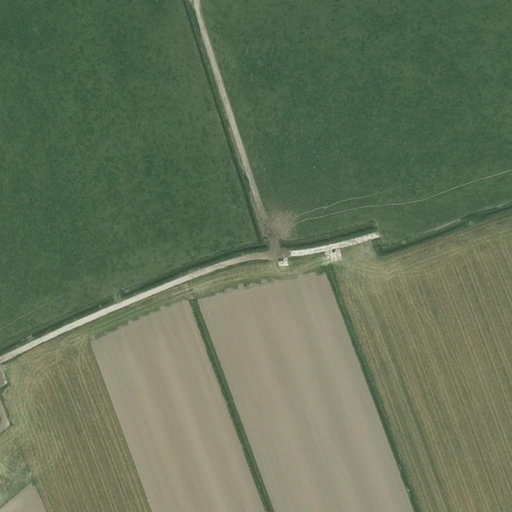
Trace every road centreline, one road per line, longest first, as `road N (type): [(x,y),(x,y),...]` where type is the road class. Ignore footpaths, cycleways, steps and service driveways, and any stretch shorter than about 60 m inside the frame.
road 1 (track): [(376,234),(242,258),(0,358)]
road 2 (track): [(272,254),(196,0)]
